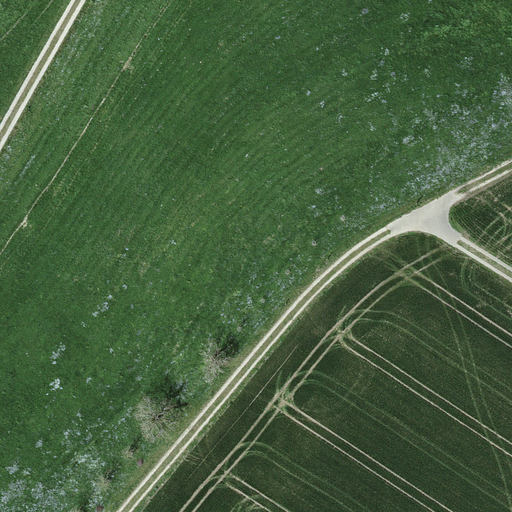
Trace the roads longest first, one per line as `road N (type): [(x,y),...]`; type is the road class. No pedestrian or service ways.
road 1 (track): [(420,217),(353,261),(133,511)]
road 2 (track): [(0,157),(88,0)]
